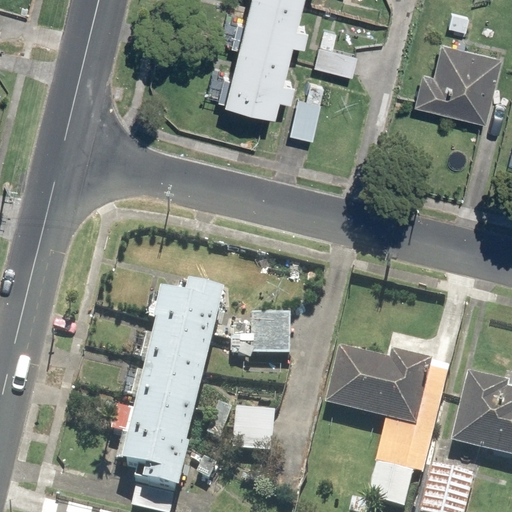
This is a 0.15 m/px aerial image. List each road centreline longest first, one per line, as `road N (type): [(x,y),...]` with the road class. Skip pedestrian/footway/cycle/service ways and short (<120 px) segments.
road 1 (residential): [(65,152),(511,264)]
road 2 (tertiary): [(0,420),(65,152)]
road 3 (tertiary): [(65,152),(102,0)]
